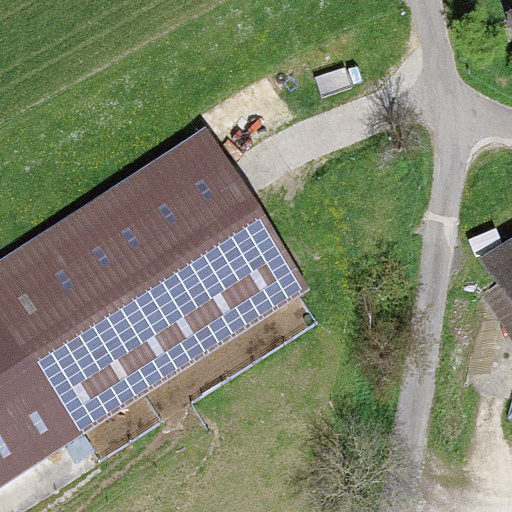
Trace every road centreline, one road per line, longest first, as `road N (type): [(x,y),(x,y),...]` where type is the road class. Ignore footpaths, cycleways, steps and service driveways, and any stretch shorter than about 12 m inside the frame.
road 1 (track): [(0,453),(67,492),(334,335),(363,204),(439,101)]
road 2 (track): [(421,0),(447,180),(401,511)]
